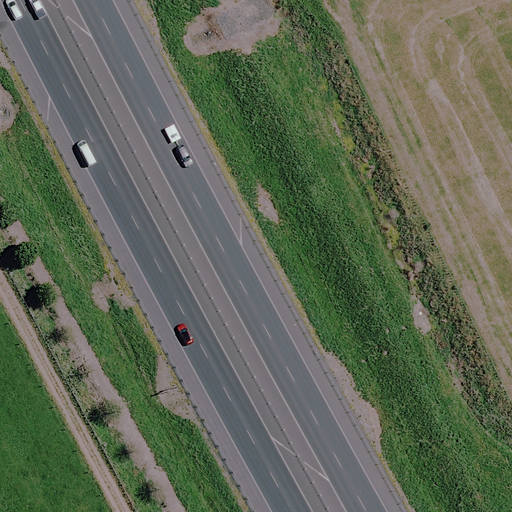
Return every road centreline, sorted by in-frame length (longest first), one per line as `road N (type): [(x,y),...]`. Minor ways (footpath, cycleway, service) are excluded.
road 1 (motorway): [(310,511),(32,0)]
road 2 (motorway): [(99,0),(365,511)]
road 3 (track): [(0,268),(127,511)]
